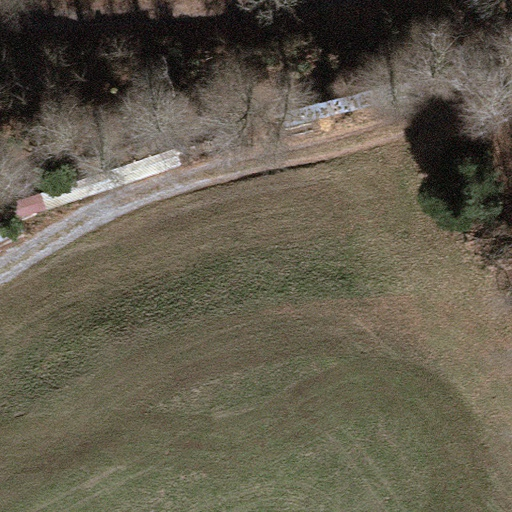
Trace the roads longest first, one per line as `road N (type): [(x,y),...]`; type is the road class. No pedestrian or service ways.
road 1 (track): [(0,267),(210,166),(511,107)]
road 2 (track): [(0,13),(139,0)]
